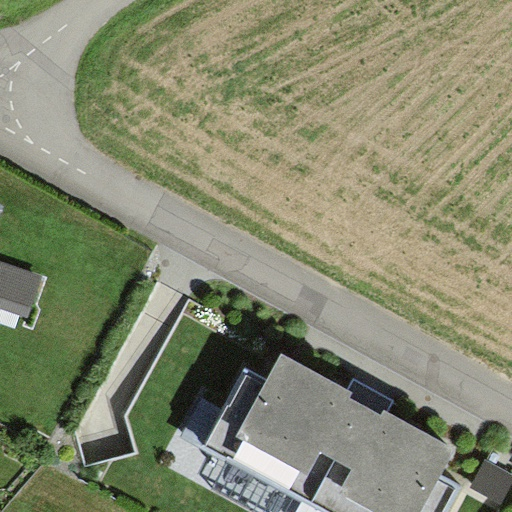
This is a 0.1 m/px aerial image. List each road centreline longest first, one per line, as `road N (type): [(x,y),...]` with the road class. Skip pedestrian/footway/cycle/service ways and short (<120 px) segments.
road 1 (residential): [(511,409),(0,122)]
road 2 (residential): [(100,0),(47,31),(0,88)]
